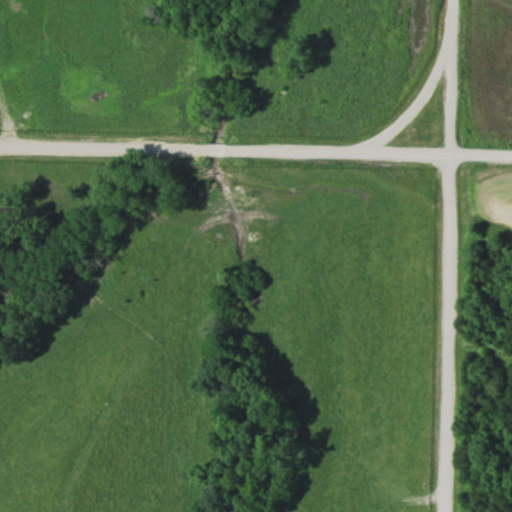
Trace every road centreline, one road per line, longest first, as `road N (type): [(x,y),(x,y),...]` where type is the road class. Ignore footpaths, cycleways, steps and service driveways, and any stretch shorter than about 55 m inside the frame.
road 1 (residential): [(511,156),(0,148)]
road 2 (residential): [(446,511),(451,0)]
road 3 (residential): [(358,153),(407,117),(451,45)]
